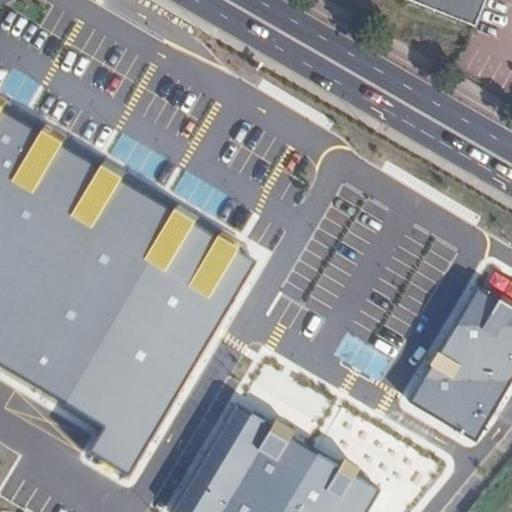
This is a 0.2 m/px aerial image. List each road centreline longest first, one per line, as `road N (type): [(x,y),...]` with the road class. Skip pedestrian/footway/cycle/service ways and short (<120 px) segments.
road 1 (secondary): [(194,0),(511,183)]
road 2 (secondary): [(511,147),(256,0)]
